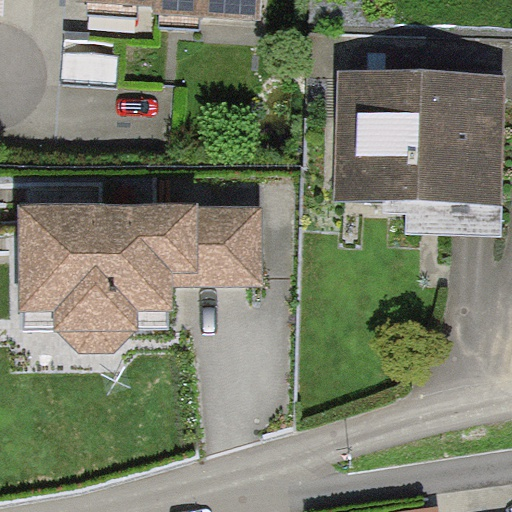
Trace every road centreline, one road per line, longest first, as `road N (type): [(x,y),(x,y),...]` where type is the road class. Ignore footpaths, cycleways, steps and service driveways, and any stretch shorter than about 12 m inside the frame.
road 1 (unclassified): [(246,495),(358,436),(511,404)]
road 2 (unclassified): [(246,495),(511,465)]
